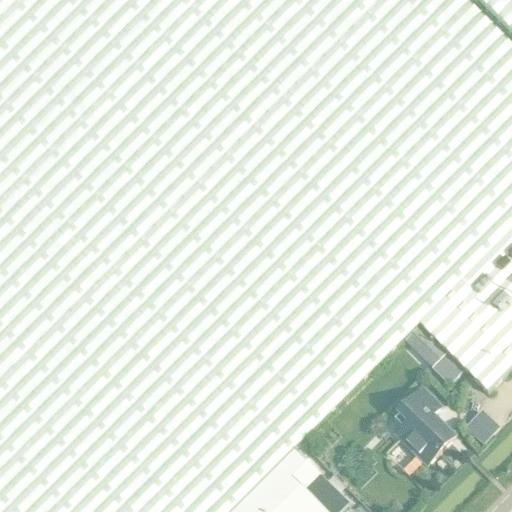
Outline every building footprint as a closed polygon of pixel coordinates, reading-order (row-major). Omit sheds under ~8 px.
[(0,0),(0,511),(349,511),(351,510),(350,509),(331,490),(328,487),(323,482),(322,481),(296,455),(407,343),(421,330),(490,261),(511,238),(511,37),(474,0),(0,0)] [(511,0),(474,0),(511,37),(511,0)] [(511,238),(490,261),(421,330),(443,352),(466,374),(489,397),(511,374),(511,238)] [(449,391),(466,374),(443,352),(430,366),(435,370),(431,373),(449,391)] [(397,439),(401,443),(402,444),(424,465),(427,469),(453,443),(431,420),(441,411),(423,393),(399,418),(409,427),(397,439)] [(388,458),(409,480),(424,465),(402,444),(388,458)]
